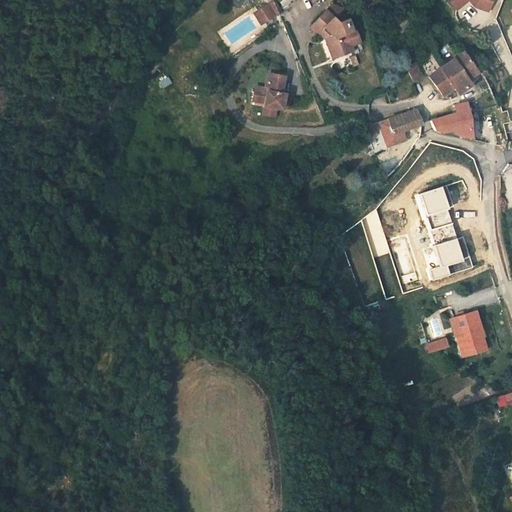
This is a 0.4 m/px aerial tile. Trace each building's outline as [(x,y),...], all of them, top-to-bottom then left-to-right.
[(447,0),(458,9),(465,0),(471,0),(477,3),(489,8),(491,0),(447,0)] [(276,17),(267,4),(257,11),(266,24),(276,17)] [(311,26),(325,38),(331,51),(352,42),(347,32),(353,29),(347,17),(337,22),(323,11),(311,26)] [(355,49),(352,42),(331,51),(334,58),(355,49)] [(464,53),(442,65),(427,73),(442,95),(457,86),(462,92),(475,85),(472,79),(481,73),(464,53)] [(352,66),(359,65),(356,55),(350,56),(352,66)] [(414,65),(406,68),(411,75),(419,71),(414,65)] [(286,76),(268,74),(266,91),(256,89),(255,102),(266,104),(265,115),(277,117),(277,109),(285,110),(287,91),(285,90),(286,76)] [(168,77),(158,83),(161,89),(172,84),(168,77)] [(476,135),(469,103),(457,107),(457,112),(432,119),(436,129),(443,128),(476,135)] [(417,108),(378,124),(388,146),(406,139),(402,130),(421,123),(417,108)] [(373,126),(365,130),(367,135),(376,132),(373,126)] [(367,135),(369,140),(378,137),(376,132),(367,135)] [(368,145),(370,154),(386,150),(383,141),(368,145)] [(455,238),(447,209),(452,208),(446,185),(418,192),(429,232),(432,231),(435,243),(455,238)] [(431,281),(473,267),(462,236),(432,246),(439,266),(427,270),(431,281)] [(475,311),(457,316),(463,336),(457,338),(462,357),(485,350),(480,332),(481,332),(475,311)] [(444,342),(424,347),(427,355),(446,350),(444,342)] [(498,405),(511,403),(511,392),(496,395),(498,405)]
